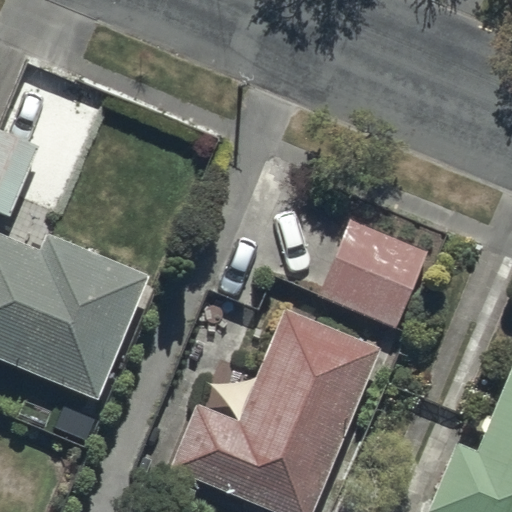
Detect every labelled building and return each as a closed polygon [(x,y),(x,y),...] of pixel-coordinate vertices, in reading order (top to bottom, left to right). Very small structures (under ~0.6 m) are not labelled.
[(0,220),(10,224),(39,156),(0,139),(0,220)] [(319,304),(395,337),(428,261),(351,228),(319,304)] [(0,369),(99,409),(149,286),(46,245),(40,260),(0,243),(0,369)] [(171,479),(250,511),(317,511),(381,360),(284,320),(238,431),(198,414),(171,479)] [(511,511),(511,381),(478,463),(456,455),(432,511),(511,511)]
